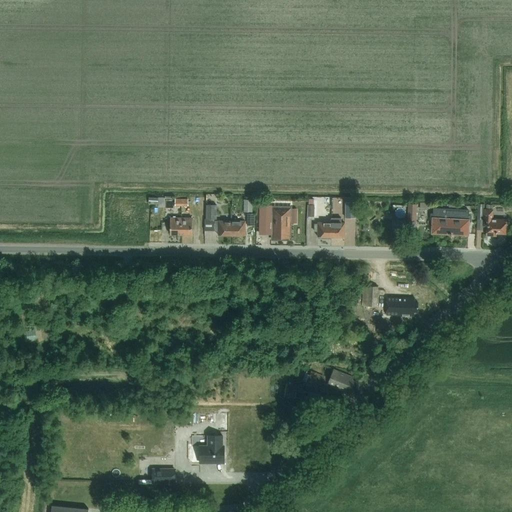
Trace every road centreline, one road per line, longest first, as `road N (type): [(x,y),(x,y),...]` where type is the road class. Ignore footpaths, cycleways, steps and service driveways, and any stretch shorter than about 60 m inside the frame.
road 1 (unclassified): [(497,265),(451,254),(0,249)]
road 2 (tertiary): [(238,511),(497,265)]
